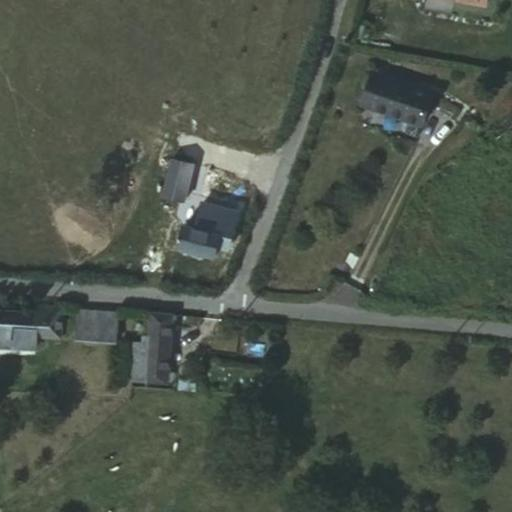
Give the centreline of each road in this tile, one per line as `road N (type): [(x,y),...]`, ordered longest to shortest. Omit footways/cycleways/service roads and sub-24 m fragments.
road 1 (residential): [(225,297),(275,172),(327,0)]
road 2 (unclassified): [(225,297),(511,333)]
road 3 (unclassified): [(0,286),(225,297)]
